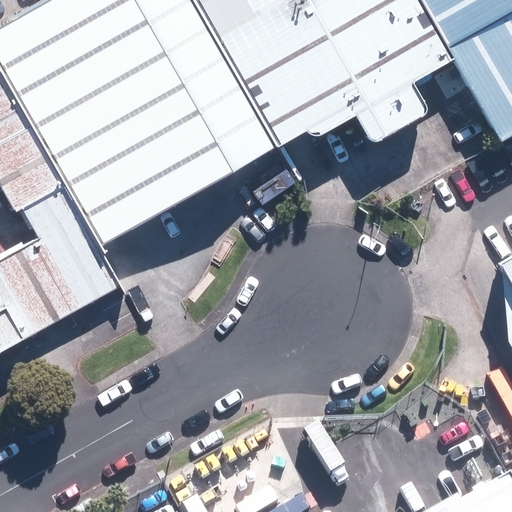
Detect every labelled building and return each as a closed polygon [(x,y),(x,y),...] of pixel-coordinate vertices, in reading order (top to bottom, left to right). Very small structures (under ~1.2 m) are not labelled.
[(0,342),(105,285),(83,244),(263,146),(183,0),(31,0),(0,17),(0,199),(16,230),(0,238),(0,342)] [(450,60),(417,0),(183,0),(263,146),(450,60)] [(511,0),(417,0),(450,60),(497,146),(511,137),(511,0)] [(511,243),(486,257),(511,303),(511,243)] [(511,511),(511,493),(506,482),(451,511),(511,511)]
